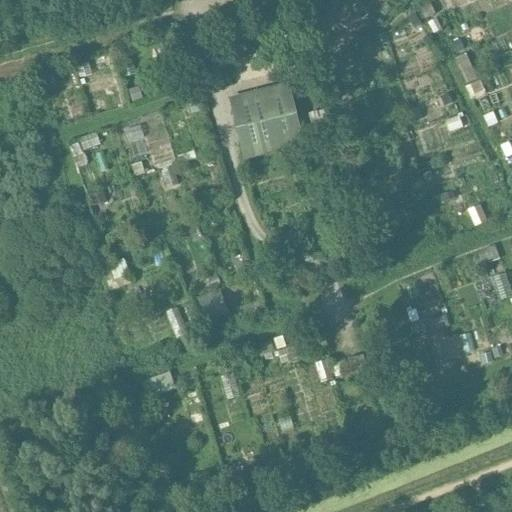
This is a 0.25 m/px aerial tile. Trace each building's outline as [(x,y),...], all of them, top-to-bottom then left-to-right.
[(245,160),(304,146),(289,84),(229,99),(245,160)] [(506,256),(511,254),(511,238),(502,241),(506,256)] [(460,269),(497,255),(493,245),(437,266),(445,288),(464,280),(460,269)] [(207,322),(227,312),(217,290),(196,300),(207,322)] [(170,373),(141,383),(144,393),(147,400),(176,390),(170,373)]
